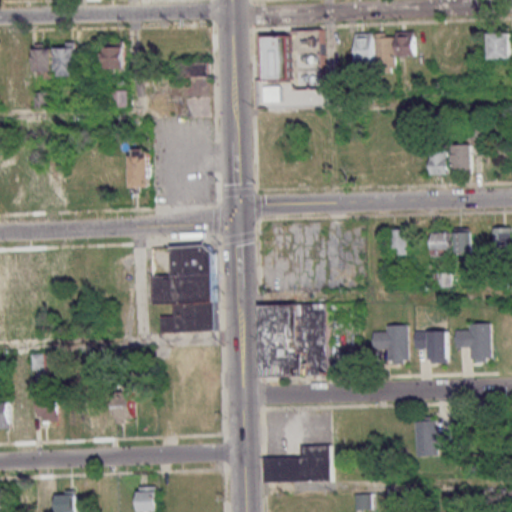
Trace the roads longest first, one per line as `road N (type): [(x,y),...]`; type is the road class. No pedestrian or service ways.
road 1 (residential): [(511,2),(231,14)]
road 2 (tertiary): [(236,212),(511,199)]
road 3 (residential): [(511,387),(241,395)]
road 4 (residential): [(242,452),(0,462)]
road 5 (tertiary): [(236,212),(138,228),(0,233)]
road 6 (residential): [(231,14),(0,19)]
road 7 (secondary): [(244,511),(238,288)]
road 8 (secondary): [(234,140),(230,0)]
